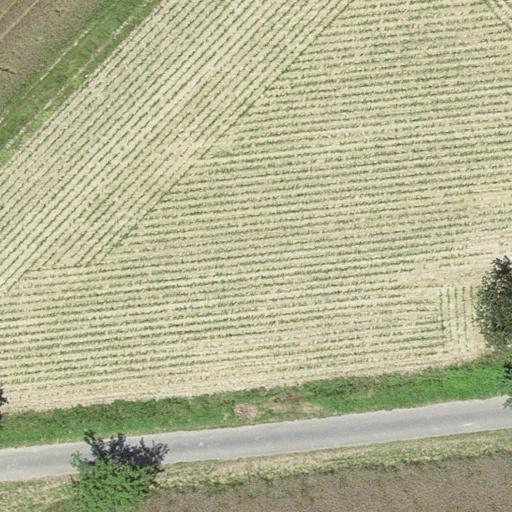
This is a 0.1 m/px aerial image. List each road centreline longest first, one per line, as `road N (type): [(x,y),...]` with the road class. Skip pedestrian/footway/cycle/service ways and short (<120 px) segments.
road 1 (unclassified): [(0,469),(511,412)]
road 2 (track): [(0,146),(140,0)]
